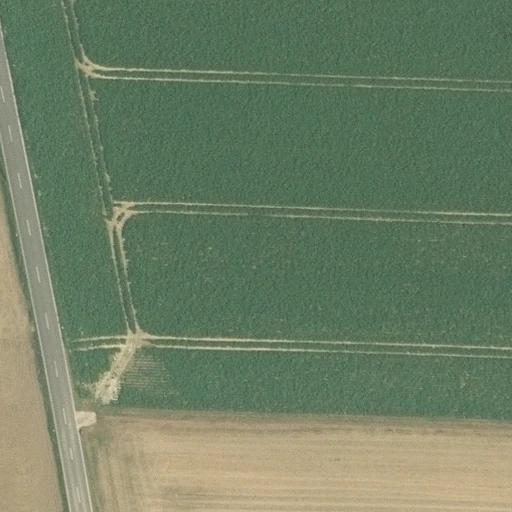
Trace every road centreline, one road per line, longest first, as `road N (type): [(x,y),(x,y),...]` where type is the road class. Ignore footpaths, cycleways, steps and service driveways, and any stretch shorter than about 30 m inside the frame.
road 1 (tertiary): [(0,51),(82,511)]
road 2 (track): [(69,428),(109,422),(511,434)]
